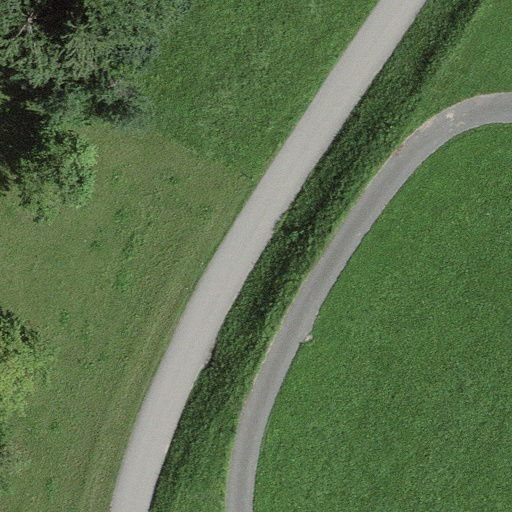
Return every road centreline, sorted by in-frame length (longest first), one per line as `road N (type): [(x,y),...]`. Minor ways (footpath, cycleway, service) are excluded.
road 1 (unclassified): [(134,511),(162,413),(200,331),(253,230),(402,0)]
road 2 (track): [(511,101),(466,110),(388,183),(295,335),(265,403),(251,456),(249,511)]
